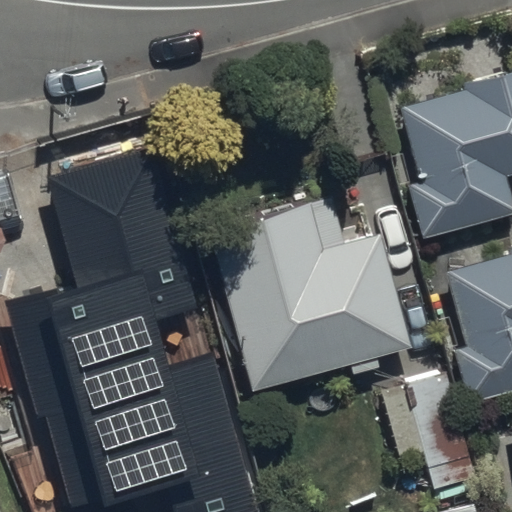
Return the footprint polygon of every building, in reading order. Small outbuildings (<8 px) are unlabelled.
[(459,96),(396,111),(417,188),(403,192),(414,241),(510,219),(501,181),(511,178),(511,75),(458,88),(459,96)] [(152,145),(46,175),(78,286),(9,306),(68,511),(73,511),(161,487),(167,511),(262,511),(216,352),(169,365),(156,321),(199,308),(152,145)] [(407,355),(376,238),(339,248),(328,204),(203,237),(246,398),(344,372),(346,382),(376,374),(373,364),(407,355)] [(450,352),(465,407),(511,396),(511,248),(505,250),(507,260),(442,275),(459,350),(450,352)] [(473,483),(442,376),(373,396),(395,469),(420,461),(429,496),(473,483)] [(129,511),(127,501),(78,511),(129,511)]
